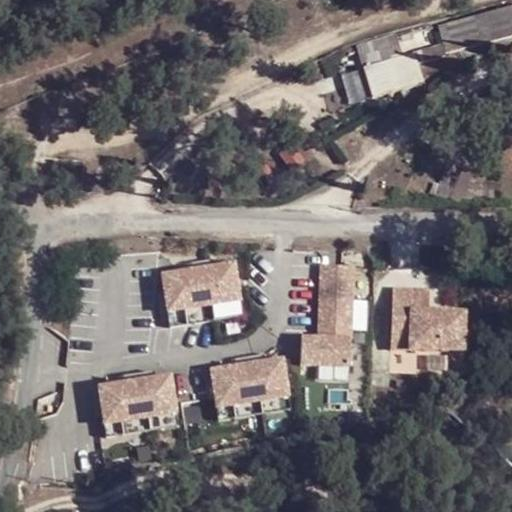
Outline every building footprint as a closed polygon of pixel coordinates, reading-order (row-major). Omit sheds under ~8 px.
[(511,41),(511,6),(471,19),(480,52),(511,41)] [(361,77),(407,63),(400,39),(352,52),(361,77)] [(442,54),(407,63),(361,77),(369,110),(420,100),(414,75),(445,68),(442,54)] [(77,170),(57,169),(56,189),(75,190),(77,170)] [(230,267),(159,280),(166,317),(237,304),(230,267)] [(321,268),(319,330),(351,332),(353,269),(321,268)] [(427,291),(391,290),(389,349),(461,352),(463,313),(426,312),(427,291)] [(237,304),(166,317),(169,332),(240,319),(237,304)] [(351,342),(351,332),(319,330),(318,341),(351,342)] [(318,341),(301,340),(301,367),(350,368),(351,342),(318,341)] [(280,364),(210,377),(216,414),(287,401),(280,364)] [(169,382),(98,396),(105,432),(176,419),(169,382)] [(287,401),(216,414),(219,429),(290,416),(287,401)] [(176,419),(105,432),(108,447),(178,434),(176,419)]
